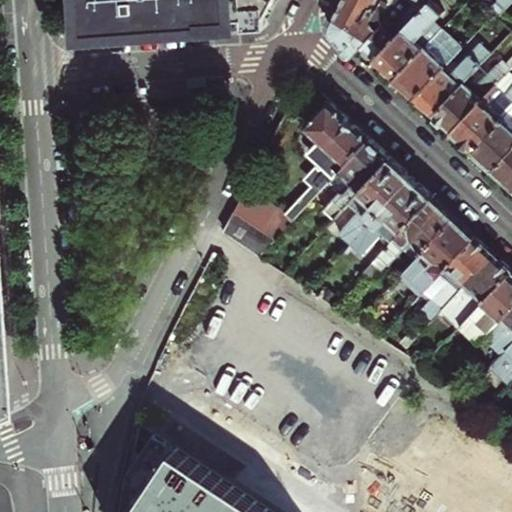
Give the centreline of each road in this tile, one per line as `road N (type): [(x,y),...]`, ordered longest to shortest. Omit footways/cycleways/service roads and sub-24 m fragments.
road 1 (residential): [(284,53),(116,372)]
road 2 (tertiary): [(60,420),(32,73)]
road 3 (residential): [(511,233),(318,56),(284,53)]
road 4 (residential): [(32,73),(284,53)]
road 5 (residential): [(325,511),(116,372)]
